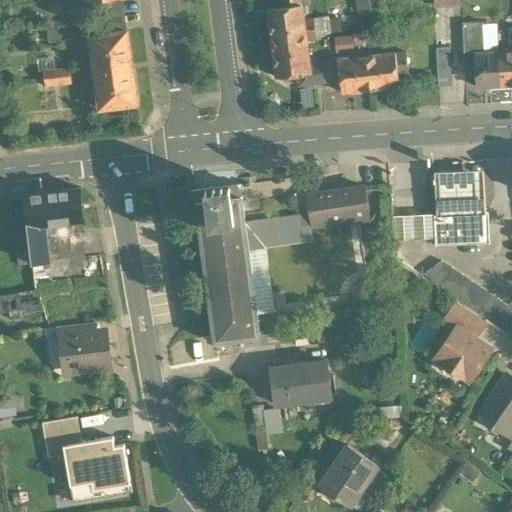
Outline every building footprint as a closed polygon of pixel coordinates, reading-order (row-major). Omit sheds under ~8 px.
[(299,0),(278,0),(279,8),(300,6),(299,0)] [(120,2),(96,5),(98,17),(122,14),(120,2)] [(279,8),(267,10),(276,79),(297,77),(295,65),(307,63),(305,41),(302,20),(300,6),(279,8)] [(122,14),(98,17),(100,30),(123,27),(122,14)] [(313,19),(302,20),(305,41),(315,40),(313,19)] [(481,23),(461,24),(462,55),(474,55),(483,54),(481,23)] [(126,32),(88,36),(98,110),(136,105),(126,32)] [(449,49),(435,50),(437,88),(451,87),(449,49)] [(511,52),(510,53),(497,53),(499,87),(511,85),(511,52)] [(404,53),(393,55),(395,76),(406,75),(404,53)] [(483,54),(474,55),(475,76),(475,88),(487,87),(499,87),(497,53),(483,54)] [(393,55),(336,60),(339,83),(340,93),(396,88),(395,76),(393,55)] [(474,55),(462,55),(463,77),(475,76),(474,55)] [(307,63),(295,65),(297,77),(298,87),(339,83),(336,60),(307,63)] [(69,69),(42,72),(44,87),(71,84),(69,69)] [(482,172),(435,175),(437,216),(485,213),(482,172)] [(237,185),(194,191),(214,343),(261,336),(248,242),(245,217),(242,197),(238,197),(237,185)] [(78,189),(44,193),(47,225),(82,221),(78,189)] [(365,190),(318,197),(322,223),(369,216),(365,190)] [(317,192),(306,193),(310,225),(322,223),(318,197),(317,192)] [(44,193),(23,195),(24,208),(27,227),(42,226),(47,225),(44,193)] [(24,208),(11,210),(18,267),(31,265),(27,227),(24,208)] [(437,216),(433,216),(434,240),(435,247),(488,244),(487,213),(437,216)] [(296,216),(251,222),(250,216),(245,217),(248,242),(258,241),(258,238),(266,237),(266,235),(272,234),(271,231),(298,227),(296,216)] [(433,216),(392,218),(393,243),(434,240),(433,216)] [(42,226),(27,227),(31,265),(32,265),(47,263),(42,226)] [(47,263),(32,265),(34,276),(52,274),(50,263),(47,263)] [(511,325),(511,310),(441,264),(422,277),(507,334),(511,325)] [(37,292),(0,297),(0,314),(40,309),(37,292)] [(485,323),(455,302),(443,320),(455,329),(456,327),(473,339),(485,323)] [(83,324),(57,328),(59,340),(63,339),(63,338),(85,335),(83,324)] [(473,339),(456,327),(455,329),(435,358),(468,381),(489,350),(473,339)] [(85,335),(63,338),(63,339),(67,369),(79,368),(79,369),(83,373),(92,372),(96,367),(96,366),(108,364),(104,333),(85,335)] [(325,362),(271,370),(275,404),(330,397),(325,362)] [(511,379),(505,375),(481,411),(496,421),(493,425),(506,433),(507,434),(511,426),(511,379)] [(262,407),(253,408),(255,425),(265,424),(262,407)] [(75,418),(42,424),(48,458),(64,455),(62,446),(80,443),(75,418)] [(511,426),(507,434),(506,433),(499,443),(511,451),(511,426)] [(64,455),(72,503),(131,494),(123,445),(114,447),(112,438),(80,443),(62,446),(64,455)] [(377,464),(349,446),(322,486),(351,505),(366,483),(378,465),(377,464)] [(380,459),(377,464),(378,465),(366,483),(376,489),(391,466),(380,459)]
